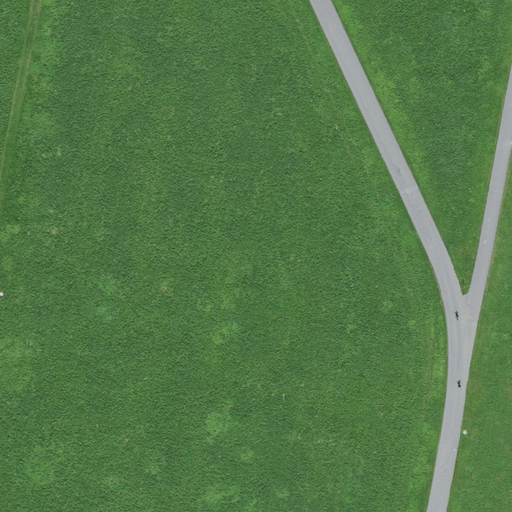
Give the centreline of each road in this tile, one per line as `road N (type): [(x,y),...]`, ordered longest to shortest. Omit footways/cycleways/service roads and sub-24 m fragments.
road 1 (unclassified): [(319,0),(451,282),(462,329),(435,511)]
road 2 (track): [(462,329),(475,305),(511,112)]
road 3 (track): [(0,201),(39,0)]
